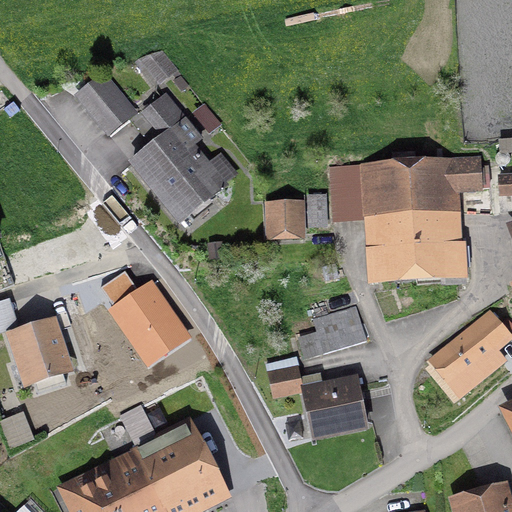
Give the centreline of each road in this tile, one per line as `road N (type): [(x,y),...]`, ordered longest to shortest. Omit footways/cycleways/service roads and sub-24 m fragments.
road 1 (residential): [(0,71),(188,296),(307,511)]
road 2 (residential): [(330,511),(439,448),(511,387)]
